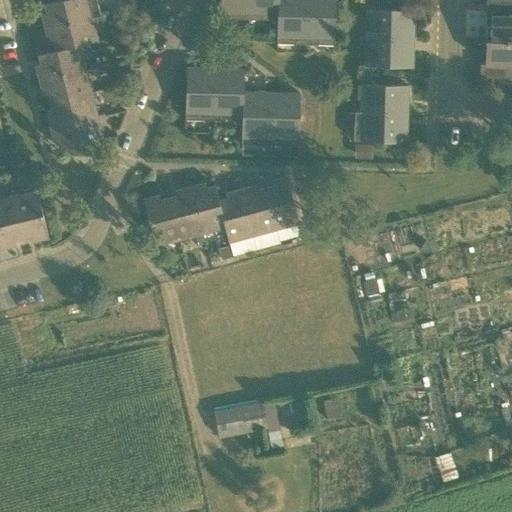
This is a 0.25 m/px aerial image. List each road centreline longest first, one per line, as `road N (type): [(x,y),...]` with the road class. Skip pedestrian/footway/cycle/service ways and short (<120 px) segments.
road 1 (residential): [(0,289),(94,250),(191,0)]
road 2 (residential): [(511,111),(479,111),(456,99),(453,0)]
